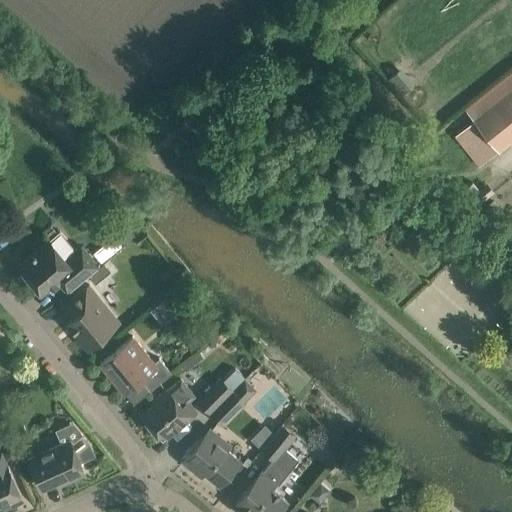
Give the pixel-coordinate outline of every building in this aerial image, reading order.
[(479,166),(498,151),(511,139),(511,87),(473,119),(454,134),(479,166)] [(479,187),(473,180),(464,187),(470,195),(463,200),(471,209),(494,190),(487,181),(479,187)] [(48,237),(56,231),(51,225),(43,232),(48,237)] [(92,251),(100,261),(121,244),(114,234),(92,251)] [(48,240),(19,264),(41,291),(56,278),(67,291),(88,275),(100,265),(83,245),(65,260),(48,240)] [(100,265),(88,275),(94,283),(110,270),(104,262),(100,265)] [(77,292),(62,305),(71,317),(66,321),(87,348),(103,335),(119,322),(118,320),(114,324),(94,299),(98,295),(88,284),(77,292)] [(175,303),(183,297),(177,289),(152,307),(157,314),(167,307),(172,313),(179,308),(175,303)] [(149,390),(164,377),(171,372),(159,356),(153,361),(132,335),(99,362),(124,393),(141,380),(149,390)] [(201,357),(202,355),(197,351),(180,364),(185,369),(186,369),(201,357)] [(221,377),(204,393),(198,400),(210,412),(241,380),(237,376),(228,375),(224,379),(221,377)] [(181,377),(167,389),(153,400),(155,402),(141,413),(154,429),(158,426),(166,435),(196,410),(188,401),(196,395),(181,377)] [(222,423),(230,415),(256,389),(244,377),(241,380),(210,412),(222,423)] [(246,511),(275,511),(277,511),(286,499),(271,487),(275,482),(278,484),(298,458),(285,447),(296,434),(291,429),(282,422),(261,448),(272,457),(235,502),(246,511)] [(69,439),(28,457),(41,486),(54,481),(55,484),(84,471),(79,461),(90,455),(91,451),(87,441),(79,431),(69,439)] [(219,482),(231,467),(238,458),(206,432),(195,444),(183,460),(201,475),(204,471),(219,482)] [(20,439),(11,442),(14,451),(23,448),(20,439)] [(0,504),(9,501),(10,504),(22,499),(1,452),(0,452),(0,504)] [(319,501),(330,488),(320,480),(309,493),(319,501)]
